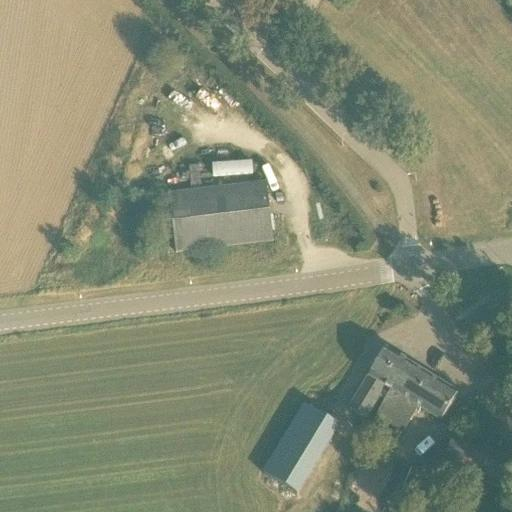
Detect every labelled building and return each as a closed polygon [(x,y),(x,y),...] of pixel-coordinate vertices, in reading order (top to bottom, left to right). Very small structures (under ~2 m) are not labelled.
[(169,196),(176,254),(274,242),(267,185),(169,196)] [(395,395),(412,367),(386,351),(369,378),(370,379),(350,411),(365,420),(385,388),(391,392),(395,395)] [(385,403),(408,417),(412,420),(419,409),(442,423),(459,396),(412,367),(395,395),(391,392),(385,403)] [(297,497),(338,428),(305,408),(264,477),(297,497)] [(511,490),(511,463),(455,437),(435,482),(467,497),(475,479),(510,495),(511,490)] [(410,511),(426,481),(399,468),(383,502),(389,505),(386,511),(410,511)]
